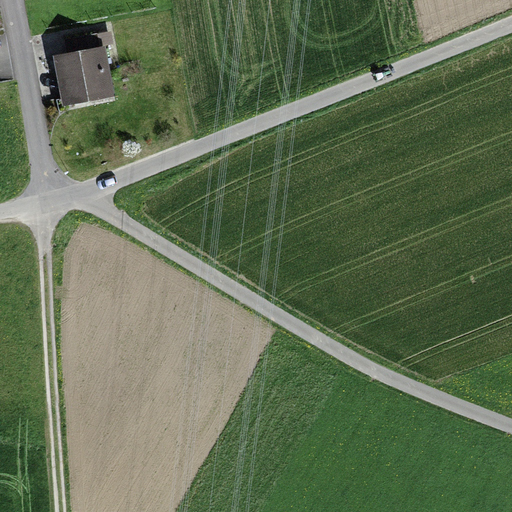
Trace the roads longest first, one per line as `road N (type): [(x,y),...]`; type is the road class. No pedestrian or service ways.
road 1 (unclassified): [(511,429),(438,403),(275,317),(85,195)]
road 2 (unclassified): [(85,195),(511,31)]
road 3 (track): [(60,511),(42,203)]
road 4 (unclassified): [(4,0),(42,203)]
